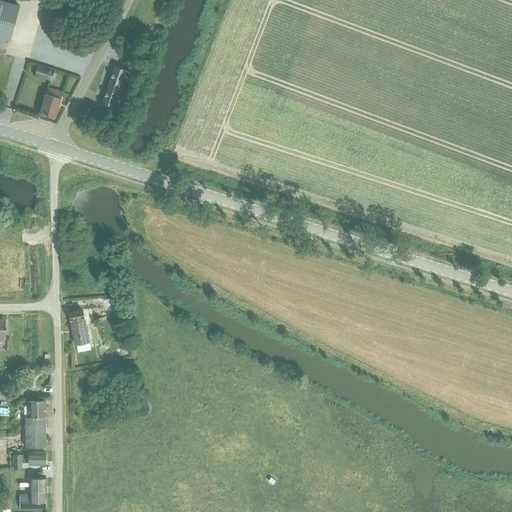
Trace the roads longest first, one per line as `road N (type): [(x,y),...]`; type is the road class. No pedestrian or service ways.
road 1 (tertiary): [(511,292),(58,147)]
road 2 (unclassified): [(57,511),(56,305)]
road 3 (unclassified): [(58,147),(125,0)]
road 4 (unclassified): [(56,305),(58,147)]
